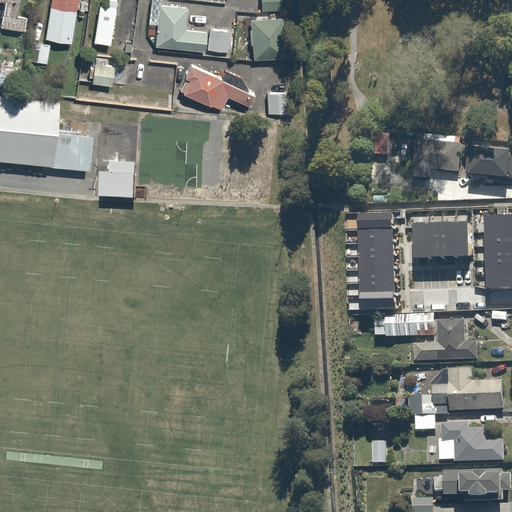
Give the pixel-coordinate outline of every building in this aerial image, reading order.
[(0,0),(0,28),(24,33),(27,17),(17,15),(19,0),(0,0)] [(79,0),(51,0),(45,39),(71,44),(79,0)] [(112,45),(117,0),(107,0),(107,6),(99,5),(94,43),(112,45)] [(189,9),(160,5),(155,47),(227,56),(231,29),(211,26),(210,31),(186,28),(189,9)] [(284,19),(250,22),(254,62),(288,59),(284,19)] [(52,45),(34,40),(29,60),(47,65),(52,45)] [(116,59),(97,57),(94,83),(113,85),(116,59)] [(255,92),(190,63),(178,91),(219,110),(226,95),(249,105),(255,92)] [(18,68),(0,65),(0,85),(15,87),(18,68)] [(289,89),(266,91),(267,114),(290,113),(289,89)] [(52,98),(0,93),(0,157),(46,162),(52,98)] [(396,136),(376,134),(375,157),(395,158),(396,136)] [(460,143),(416,142),(415,181),(432,181),(432,172),(459,172),(460,143)] [(469,145),(466,173),(511,177),(511,153),(509,153),(509,149),(469,145)] [(113,176),(103,176),(102,196),(134,198),(136,165),(113,163),(113,176)] [(357,214),(357,230),(392,228),(391,213),(357,214)] [(511,214),(484,215),(484,232),(511,230),(511,214)] [(455,221),(443,222),(444,255),(457,254),(455,221)] [(467,221),(455,221),(457,254),(468,254),(467,221)] [(430,222),(412,223),(413,256),(431,255),(430,222)] [(443,222),(430,222),(431,255),(444,255),(443,222)] [(392,228),(357,230),(358,243),(392,242),(392,228)] [(511,230),(484,232),(485,246),(511,245),(511,230)] [(358,243),(358,256),(393,255),(392,242),(358,243)] [(511,245),(485,246),(485,260),(511,259),(511,245)] [(358,256),(359,269),(393,268),(393,255),(358,256)] [(511,259),(485,260),(485,274),(511,273),(511,259)] [(359,269),(359,283),(394,282),(393,268),(359,269)] [(511,273),(485,274),(486,288),(511,286),(511,273)] [(359,283),(360,295),(394,294),(394,282),(359,283)] [(360,295),(360,309),(395,308),(394,294),(360,295)] [(435,335),(434,312),(386,313),(386,336),(435,335)] [(502,312),(493,312),(493,323),(508,323),(509,312),(502,312)] [(464,318),(437,319),(437,342),(414,343),(414,360),(477,358),(476,340),(465,341),(464,318)] [(390,355),(389,368),(402,368),(402,356),(390,355)] [(446,371),(431,385),(431,397),(417,397),(417,433),(438,432),(438,406),(450,405),(451,413),(506,410),(505,383),(472,384),(472,370),(446,371)] [(444,440),(440,440),(440,461),(502,461),(502,441),(489,441),(489,429),(470,429),(470,425),(444,425),(444,440)] [(388,442),(374,442),(374,464),(388,464),(388,442)] [(432,474),(432,491),(443,491),(443,507),(504,506),(504,492),(510,492),(510,474),(432,474)] [(434,511),(434,500),(408,501),(408,511),(434,511)]
